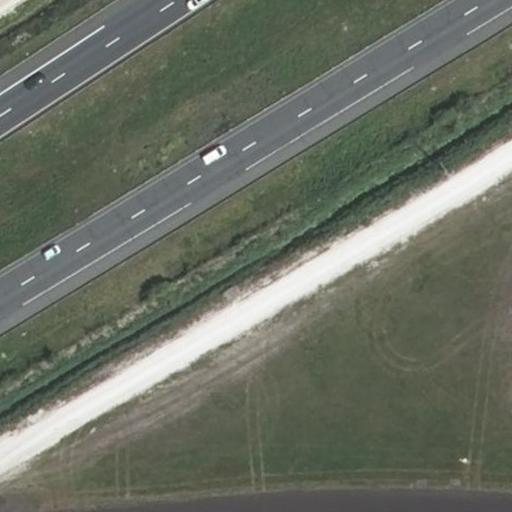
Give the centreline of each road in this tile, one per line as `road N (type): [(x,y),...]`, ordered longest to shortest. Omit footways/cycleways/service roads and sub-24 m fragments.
road 1 (track): [(0,461),(511,148)]
road 2 (motorway): [(0,301),(494,0)]
road 3 (motorway): [(176,0),(0,114)]
